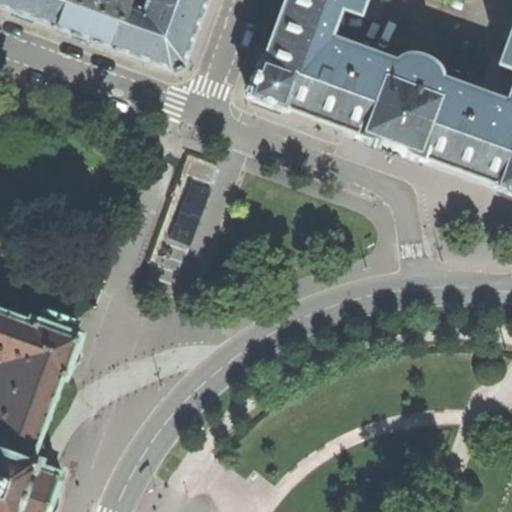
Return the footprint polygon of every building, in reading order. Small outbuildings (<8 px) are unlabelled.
[(0,0),(0,6),(19,13),(51,26),(60,0),(0,0)] [(84,38),(114,48),(130,5),(131,0),(60,0),(51,26),(84,38)] [(171,69),(184,63),(196,29),(207,0),(146,0),(143,10),(130,5),(114,48),(171,69)] [(389,149),(426,162),(427,159),(493,183),(491,186),(511,193),(511,0),(286,0),(265,57),(262,56),(247,97),(288,111),(289,108),(355,132),(353,136),(389,149)] [(0,511),(48,511),(55,495),(57,496),(58,492),(56,491),(63,473),(41,465),(43,459),(34,455),(62,377),(66,379),(73,360),(86,327),(75,323),(78,313),(45,302),(41,314),(0,300),(0,511)]
